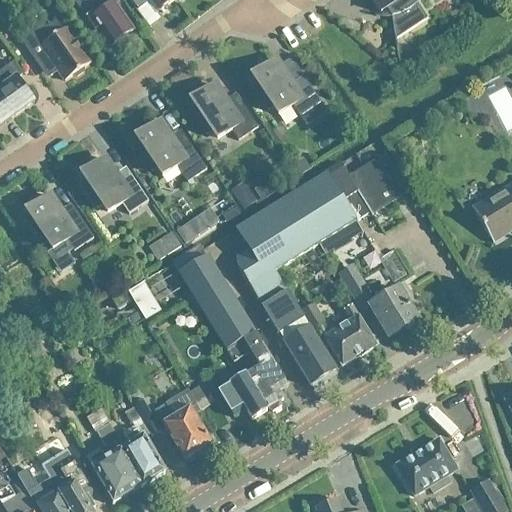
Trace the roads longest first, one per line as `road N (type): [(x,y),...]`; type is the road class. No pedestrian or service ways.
road 1 (tertiary): [(182,511),(511,313)]
road 2 (residential): [(0,171),(260,0)]
